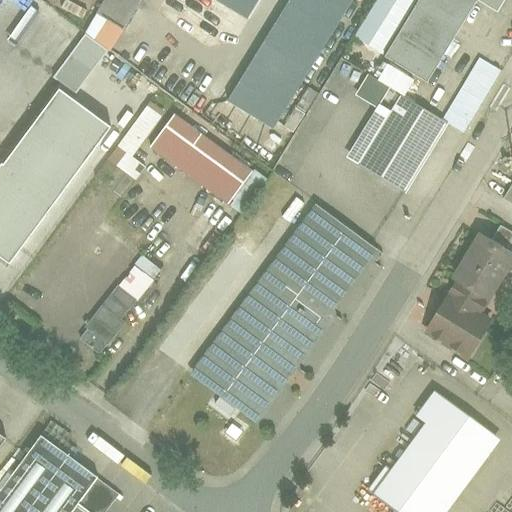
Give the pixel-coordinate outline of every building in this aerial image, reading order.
[(103,0),(95,14),(123,31),(142,0),(103,0)] [(217,0),(247,18),(257,0),(217,0)] [(290,0),(228,101),(275,130),(354,0),(290,0)] [(505,0),(423,0),(389,61),(423,80),(468,0),(478,0),(499,12),(505,0)] [(110,129),(60,91),(0,170),(0,256),(8,263),(110,129)] [(143,166),(130,156),(163,112),(148,101),(104,159),(132,180),(143,166)] [(437,126),(397,104),(360,173),(400,195),(437,126)] [(241,173),(165,123),(148,149),(224,199),(241,173)] [(131,180),(103,166),(94,183),(122,197),(131,180)] [(511,174),(495,202),(511,212),(511,174)] [(319,213),(196,382),(259,428),(382,259),(319,213)] [(511,260),(492,247),(430,337),(457,356),(475,368),(496,338),(486,331),(477,325),(511,274),(511,260)] [(145,265),(83,348),(101,362),(163,278),(145,265)] [(372,495),(396,511),(437,511),(493,436),(442,399),(372,495)] [(0,465),(12,449),(0,439),(0,465)] [(49,443),(0,509),(0,511),(104,511),(118,494),(49,443)]
